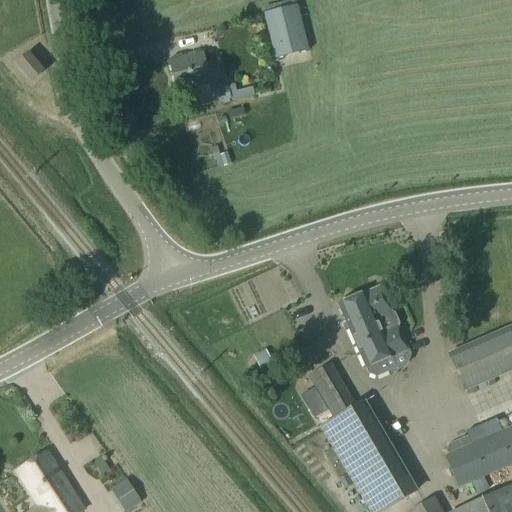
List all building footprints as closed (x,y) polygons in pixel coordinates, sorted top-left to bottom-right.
[(267,31),(273,59),(305,52),(294,7),(263,15),(267,31)] [(27,56),(16,65),(31,83),(43,74),(27,56)] [(201,57),(169,64),(176,93),(208,85),(208,84),(219,81),(216,65),(204,68),(201,57)] [(231,86),(219,88),(222,105),(234,102),(234,104),(259,98),(257,89),(240,93),(238,87),(231,88),(231,86)] [(230,166),(226,154),(218,157),(222,167),(222,168),(230,166)] [(379,290),(338,307),(366,370),(368,376),(376,379),(397,370),(406,366),(409,358),(379,290)] [(511,328),(456,353),(449,356),(465,393),(511,372),(511,328)] [(270,366),(263,353),(251,360),(258,373),(270,366)] [(327,368),(308,379),(333,422),(318,431),(366,511),(382,511),(412,495),(359,407),(352,411),(327,368)] [(472,446),(501,433),(497,423),(467,435),(472,446)] [(472,446),(445,458),(459,489),(511,466),(511,428),(501,433),(472,446)] [(427,445),(433,478),(443,477),(438,443),(427,445)] [(83,511),(46,454),(16,473),(40,511),(83,511)] [(101,462),(94,467),(100,477),(108,472),(101,462)] [(511,511),(511,487),(456,511),(511,511)] [(128,511),(140,505),(133,494),(118,504),(122,511),(128,511)] [(440,511),(433,500),(412,511),(440,511)]
